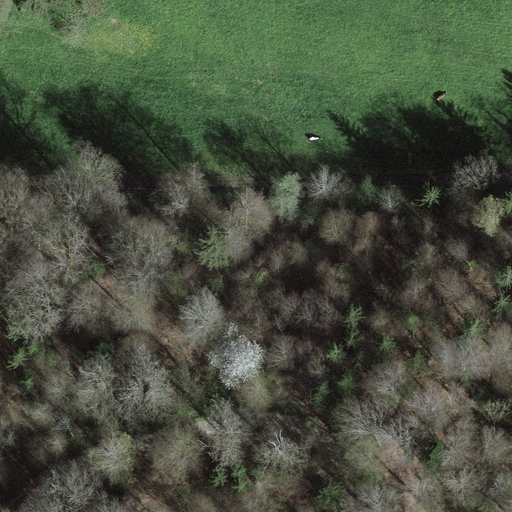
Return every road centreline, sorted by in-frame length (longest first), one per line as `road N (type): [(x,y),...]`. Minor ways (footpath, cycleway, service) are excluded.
road 1 (track): [(511,169),(461,179),(0,187)]
road 2 (track): [(6,511),(29,487),(103,448),(266,415),(297,422),(322,440)]
